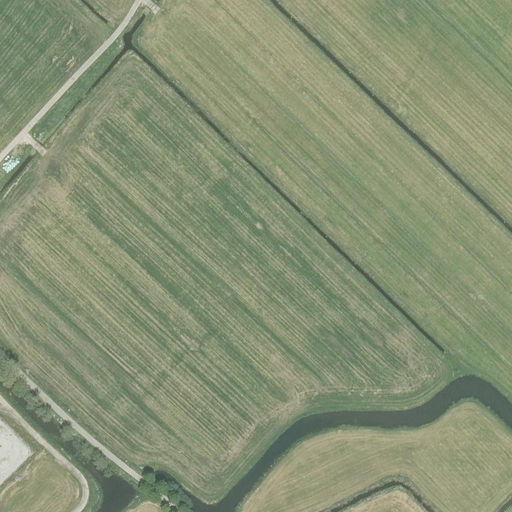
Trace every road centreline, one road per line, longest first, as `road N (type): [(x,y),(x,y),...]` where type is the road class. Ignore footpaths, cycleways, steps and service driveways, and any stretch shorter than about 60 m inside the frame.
road 1 (track): [(138,0),(0,158)]
road 2 (track): [(0,398),(81,478),(86,491),(76,511)]
